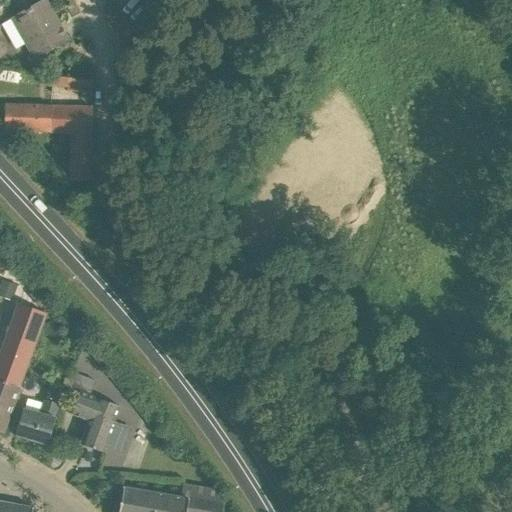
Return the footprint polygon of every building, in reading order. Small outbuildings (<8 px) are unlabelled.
[(47,2),(13,21),(36,60),(69,40),(60,25),(57,27),(44,5),(47,3),(47,2)] [(93,81),(43,76),(43,84),(68,86),(67,92),(92,93),(93,81)] [(93,108),(6,105),(4,129),(71,130),(70,181),(91,182),(92,133),(92,134),(93,108)] [(0,287),(0,296),(13,301),(18,285),(2,280),(0,287)] [(46,314),(18,304),(0,354),(0,430),(3,432),(46,314)] [(61,334),(58,321),(45,324),(48,337),(61,334)] [(90,395),(95,381),(74,374),(70,389),(80,393),(71,414),(89,421),(80,444),(105,453),(107,449),(123,456),(133,429),(116,422),(122,408),(90,395)] [(62,387),(70,389),(72,380),(65,378),(62,387)] [(46,401),(44,400),(40,414),(24,409),(16,436),(48,445),(57,419),(54,418),(59,405),(58,405),(46,401)] [(216,489),(183,485),(181,496),(123,488),(118,511),(221,511),(223,504),(216,489)] [(0,511),(32,511),(34,508),(0,501),(0,511)]
